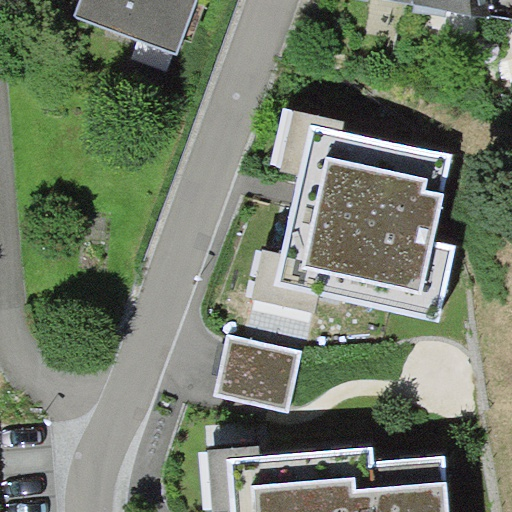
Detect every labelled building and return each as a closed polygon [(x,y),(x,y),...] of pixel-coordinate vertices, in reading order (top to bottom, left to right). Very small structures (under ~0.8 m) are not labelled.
[(81,0),(74,21),(179,59),(200,0),(81,0)] [(482,0),(363,0),(485,19),(482,0)] [(343,116),(292,105),(278,164),(300,169),(281,249),(263,245),(253,293),(315,307),(319,288),(438,315),(455,242),(434,237),(454,149),(342,123),(343,116)] [(300,347),(226,331),(213,391),(287,407),(300,347)] [(259,440),(206,444),(210,507),(230,506),(229,511),(447,511),(444,452),(372,457),(371,442),(260,450),(259,440)]
